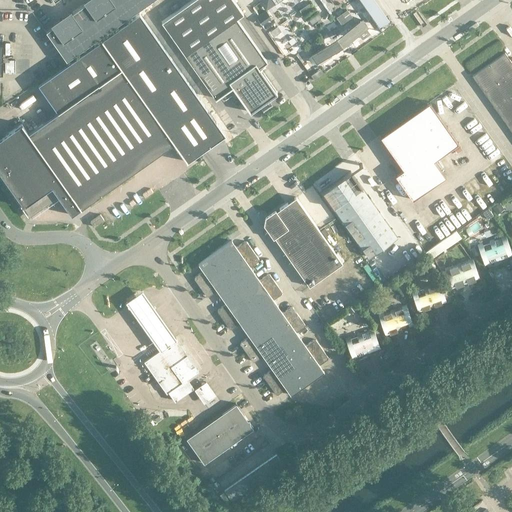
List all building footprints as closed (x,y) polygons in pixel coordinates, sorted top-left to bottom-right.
[(89,0),(46,31),(66,60),(151,0),(89,0)] [(243,13),(234,0),(190,0),(161,21),(185,54),(184,54),(215,97),(232,85),(250,111),(260,104),(263,107),(261,108),(261,109),(271,102),(270,102),(268,103),(266,100),(276,92),(258,67),(267,61),(236,18),(243,13)] [(347,10),(340,15),(345,21),(352,17),(347,10)] [(139,12),(78,55),(37,84),(57,112),(28,132),(21,123),(0,137),(0,173),(30,216),(58,196),(71,215),(173,143),(187,161),(225,134),(139,12)] [(361,19),(347,29),(353,37),(367,28),(361,19)] [(318,62),(331,53),(325,44),(312,54),(318,62)] [(511,62),(505,52),(489,64),(500,80),(511,71),(511,62)] [(489,64),(472,75),(484,92),(500,80),(489,64)] [(511,71),(500,80),(511,97),(511,96),(511,71)] [(500,80),(484,92),(495,108),(511,97),(500,80)] [(511,96),(511,97),(495,108),(508,126),(511,123),(511,96)] [(458,142),(429,101),(380,136),(403,169),(395,175),(412,199),(445,176),(434,160),(458,142)] [(453,147),(457,152),(462,149),(458,143),(453,147)] [(394,238),(397,236),(350,171),(322,191),(368,256),(389,242),(389,241),(394,237),(394,238)] [(342,262),(296,196),(276,210),(275,209),(265,216),(264,224),(273,238),(274,237),(309,286),(342,262)] [(499,202),(492,207),(496,212),(503,207),(499,202)] [(100,213),(90,220),(94,226),(104,219),(100,213)] [(477,245),(485,265),(489,263),(489,262),(496,260),(496,261),(501,259),(501,258),(508,256),(508,257),(511,255),(511,253),(505,235),(501,236),(501,237),(494,240),(494,239),(489,240),(489,241),(482,244),(482,243),(477,245)] [(236,247),(231,240),(198,263),(203,270),(194,276),(194,278),(206,295),(208,296),(217,290),(221,296),(226,303),(218,309),(217,311),(223,319),(229,328),(231,328),(240,322),(249,335),(241,341),(240,343),(252,361),(254,361),(263,355),(272,368),(264,374),(263,376),(275,393),(277,394),(286,388),(291,395),(324,371),(319,364),(327,358),(328,357),(315,339),(314,339),(305,345),(296,332),(304,326),(305,324),(292,306),(291,306),(282,312),(278,305),(273,299),(281,293),(282,291),(269,274),(268,273),(259,279),(250,266),(258,260),(259,258),(246,241),(244,241),(236,247)] [(480,279),(472,258),(468,260),(468,261),(461,263),(461,262),(456,264),(456,265),(449,267),(449,266),(444,268),(452,288),(456,287),(456,286),(463,283),(463,284),(468,283),(468,282),(475,279),(475,280),(480,279)] [(373,272),(317,312),(323,321),(379,281),(373,272)] [(418,312),(423,310),(423,309),(430,307),(430,308),(435,306),(434,305),(441,302),(442,304),(446,302),(439,281),(434,283),(435,284),(428,286),(428,285),(423,287),(423,288),(416,291),(416,289),(411,291),(418,312)] [(161,348),(176,338),(143,290),(128,300),(161,348)] [(378,314),(385,335),(390,333),(390,332),(397,330),(397,331),(402,329),(401,328),(408,326),(409,327),(413,325),(406,304),(401,306),(402,307),(395,310),(394,309),(390,310),(390,311),(383,314),(383,313),(378,314)] [(345,338),(352,358),(357,357),(357,356),(364,353),(364,354),(369,353),(368,352),(375,349),(376,350),(380,348),(373,328),(368,329),(369,331),(362,333),(361,332),(357,334),(357,335),(350,337),(350,336),(345,338)] [(161,348),(159,350),(144,361),(166,393),(168,391),(171,396),(175,400),(193,387),(190,383),(187,378),(199,370),(176,338),(161,348)] [(253,428),(236,403),(186,438),(204,463),(253,428)] [(279,467),(284,464),(277,454),(272,457),(279,467)] [(272,457),(268,460),(275,470),(279,467),(272,457)] [(268,460),(264,463),(271,473),(275,470),(268,460)] [(264,463),(259,466),(266,476),(271,473),(264,463)] [(259,466),(255,469),(262,479),(266,476),(259,466)] [(255,469),(250,472),(258,482),(262,479),(255,469)] [(250,472),(246,475),(253,485),(258,482),(250,472)] [(246,475),(242,478),(249,488),(253,485),(246,475)] [(242,478),(237,481),(245,491),(249,488),(242,478)] [(233,484),(240,494),(245,491),(237,481),(233,484)] [(229,487),(236,497),(240,494),(233,484),(229,487)] [(224,490),(232,500),(236,497),(229,487),(224,490)]
